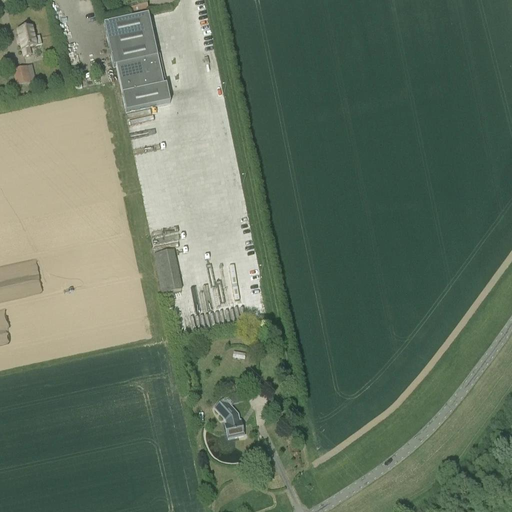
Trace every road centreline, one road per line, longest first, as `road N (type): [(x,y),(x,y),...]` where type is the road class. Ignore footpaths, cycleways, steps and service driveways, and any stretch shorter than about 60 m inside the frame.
road 1 (unclassified): [(319,511),(442,419),(511,325)]
road 2 (unknown): [(183,0),(211,257)]
